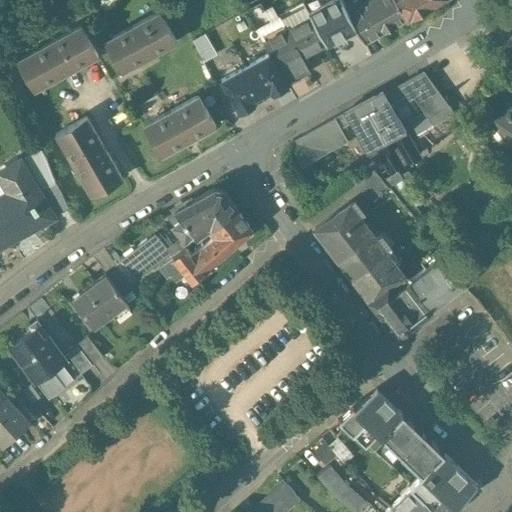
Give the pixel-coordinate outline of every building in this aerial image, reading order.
[(322,0),(326,9),(310,18),(325,46),(349,33),(349,32),(333,2),(336,0),(322,0)] [(348,14),(341,0),(336,0),(333,2),(349,32),(356,28),(348,14)] [(358,0),(353,3),(356,9),(348,14),(356,28),(364,43),(404,19),(405,19),(407,18),(398,2),(396,0),(358,0)] [(436,0),(402,0),(400,1),(398,2),(407,18),(412,15),(414,18),(425,12),(422,8),(436,0)] [(160,11),(106,40),(123,71),(147,58),(153,55),(152,55),(177,41),(160,11)] [(310,18),(298,24),(293,14),(280,21),(285,30),(286,31),(286,30),(302,59),(325,46),(310,18)] [(81,23),(18,58),(35,89),(64,73),(69,70),(98,54),(81,23)] [(285,30),(263,42),(269,54),(286,84),(309,72),(302,59),(286,30),(286,31),(285,30)] [(217,54),(205,33),(193,40),(204,62),(217,54)] [(269,54),(245,67),(263,99),(272,94),(272,95),(275,93),(278,94),(284,91),(285,87),(287,86),(286,84),(269,54)] [(263,99),(245,67),(221,81),(240,113),(241,112),(245,113),(251,110),(252,106),(255,105),(254,104),(263,99)] [(382,95),(292,145),(295,151),(296,151),(304,165),(346,142),(340,132),(352,125),(362,143),(363,142),(363,141),(365,140),(364,139),(371,136),(381,152),(377,155),(388,173),(404,163),(405,164),(419,156),(407,136),(398,121),(396,121),(392,113),(414,100),(425,115),(426,116),(445,105),(423,75),(383,98),(382,95)] [(494,114),(482,95),(463,108),(469,117),(477,111),(483,121),(494,114)] [(198,97),(144,127),(161,158),(186,144),(191,141),(215,127),(198,97)] [(425,115),(408,126),(418,140),(453,116),(445,105),(426,116),(425,115)] [(511,109),(494,121),(500,131),(497,134),(504,145),(508,143),(511,148),(511,109)] [(102,146),(86,118),(56,135),(91,198),(122,180),(105,152),(106,152),(103,146),(102,146)] [(47,159),(41,148),(25,158),(43,190),(56,183),(52,175),(47,159)] [(38,192),(20,160),(0,172),(13,195),(0,202),(0,248),(53,218),(38,192)] [(374,171),(357,185),(371,204),(388,191),(374,171)] [(43,190),(38,192),(53,218),(68,209),(56,183),(43,190)] [(215,191),(176,213),(197,241),(237,210),(223,192),(215,191)] [(385,255),(348,207),(315,233),(353,282),(385,255)] [(237,210),(197,241),(198,241),(199,240),(205,247),(191,257),(185,250),(172,260),(160,269),(167,278),(171,274),(177,282),(181,279),(185,275),(193,285),(200,279),(204,275),(205,275),(213,268),(212,268),(235,248),(253,232),(237,210)] [(155,238),(115,269),(118,272),(132,290),(141,284),(160,269),(172,260),(155,238)] [(385,255),(353,282),(371,305),(403,279),(385,255)] [(403,279),(371,305),(384,322),(397,340),(414,326),(445,302),(463,288),(441,259),(408,285),(403,279)] [(511,272),(504,260),(473,279),(511,341),(511,272)] [(132,290),(118,272),(108,280),(123,299),(133,291),(132,290)] [(105,276),(72,302),(94,330),(127,305),(123,299),(108,280),(105,276)] [(148,292),(141,284),(132,290),(133,291),(133,290),(140,298),(148,292)] [(43,339),(36,330),(10,349),(35,383),(36,383),(49,400),(64,389),(51,371),(65,360),(47,336),(43,339)] [(103,359),(88,339),(77,347),(78,348),(92,367),(103,359)] [(92,367),(78,348),(68,356),(82,375),(92,367)] [(449,511),(477,485),(377,390),(354,408),(353,406),(338,421),(365,447),(378,434),(421,475),(410,487),(411,488),(428,504),(438,511),(449,511)] [(30,422),(6,395),(0,400),(0,440),(4,445),(1,448),(2,448),(30,422)] [(338,437),(327,447),(343,464),(353,454),(338,437)] [(328,469),(318,480),(334,498),(345,485),(328,469)] [(285,483),(256,509),(258,511),(285,511),(299,500),(285,483)] [(394,511),(390,508),(386,511),(375,511),(345,485),(334,498),(350,511),(394,511)] [(438,511),(428,504),(411,488),(390,508),(394,511),(438,511)]
